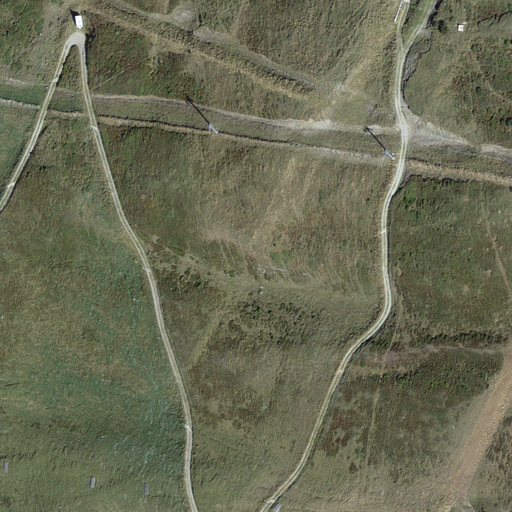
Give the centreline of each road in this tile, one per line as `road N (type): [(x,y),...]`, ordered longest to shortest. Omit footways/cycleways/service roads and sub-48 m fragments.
road 1 (track): [(0,198),(58,66),(80,45),(93,117),(157,290),(198,511)]
road 2 (track): [(266,511),(305,453),(357,345),(380,325),(401,130),(398,75)]
